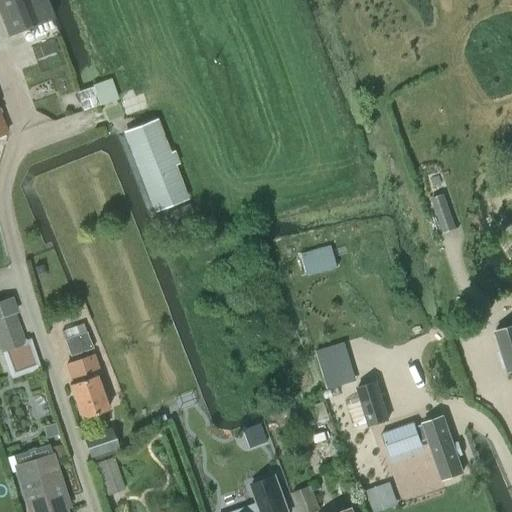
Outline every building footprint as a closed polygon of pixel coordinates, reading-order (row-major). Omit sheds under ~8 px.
[(0,0),(0,17),(7,37),(52,19),(44,0),(0,0)] [(94,87),(100,104),(118,98),(111,80),(94,86),(94,87)] [(449,82),(432,88),(444,126),(461,121),(449,82)] [(82,110),(100,104),(94,87),(76,93),(82,110)] [(157,119),(148,122),(123,132),(155,211),(188,198),(157,119)] [(431,199),(442,233),(458,227),(447,194),(431,199)] [(189,204),(166,213),(169,220),(192,211),(189,204)] [(299,252),(305,275),(335,267),(328,244),(299,252)] [(42,265),(35,266),(36,273),(44,271),(42,265)] [(0,319),(15,314),(10,300),(0,303),(0,319)] [(15,314),(0,319),(0,347),(2,352),(11,378),(40,368),(32,344),(29,338),(24,340),(15,314)] [(511,325),(494,331),(507,373),(511,371),(511,325)] [(70,357),(92,350),(86,332),(64,340),(70,357)] [(327,389),(356,380),(344,343),(315,352),(327,389)] [(100,376),(93,355),(67,365),(74,384),(70,385),(82,419),(108,410),(96,377),(100,376)] [(376,382),(355,388),(367,427),(387,421),(376,382)] [(322,402),(310,407),(315,420),(327,416),(322,402)] [(415,427),(414,423),(380,435),(389,458),(422,446),(420,442),(427,439),(442,481),(464,473),(458,456),(462,455),(457,442),(453,443),(443,415),(421,423),(421,425),(415,427)] [(242,431),(245,441),(263,435),(260,425),(242,431)] [(111,429),(83,438),(90,457),(117,448),(111,429)] [(62,445),(52,448),(55,458),(65,455),(62,445)] [(15,465),(21,483),(29,511),(63,511),(60,501),(64,500),(50,454),(15,465)] [(112,458),(98,463),(109,495),(123,490),(112,458)] [(246,507),(247,511),(287,511),(275,477),(250,486),(257,504),(246,507)] [(313,511),(319,510),(310,487),(291,494),(298,511),(313,511)] [(376,487),(366,490),(373,511),(377,511),(384,510),(376,487)]
